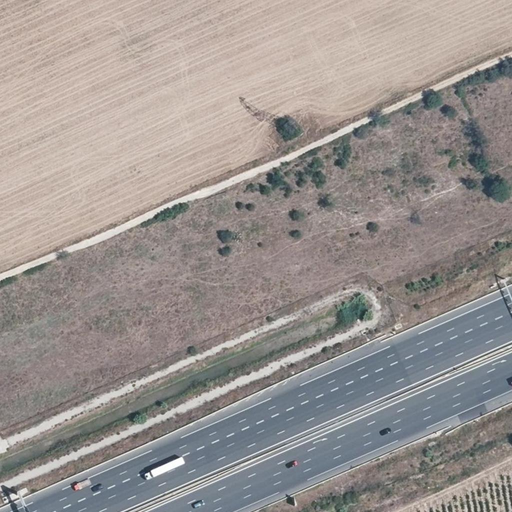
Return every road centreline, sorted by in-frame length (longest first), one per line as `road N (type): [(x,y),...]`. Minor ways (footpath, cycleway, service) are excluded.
road 1 (track): [(511,59),(0,282)]
road 2 (motorway): [(511,316),(66,511)]
road 3 (motorway): [(191,511),(511,371)]
